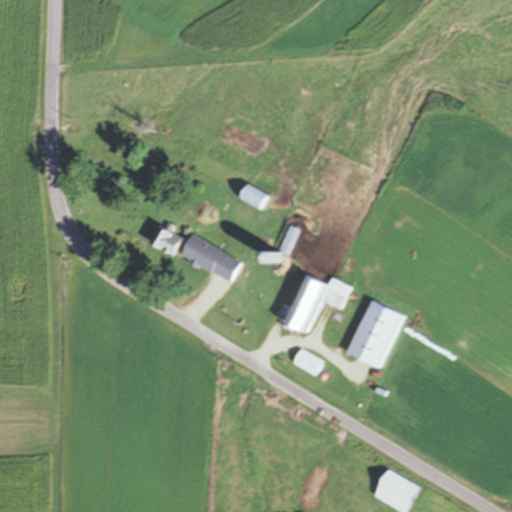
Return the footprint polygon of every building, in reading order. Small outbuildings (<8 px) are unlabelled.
[(169,259),(186,242),(168,224),(151,241),(169,259)] [(242,263),(193,235),(181,256),(230,285),(242,263)] [(322,303),(344,311),(354,288),(333,280),(330,287),(304,276),(284,327),(309,336),(322,303)] [(348,356),(381,372),(407,318),(373,302),(348,356)] [(293,365),(317,380),(327,365),(302,350),(293,365)]
